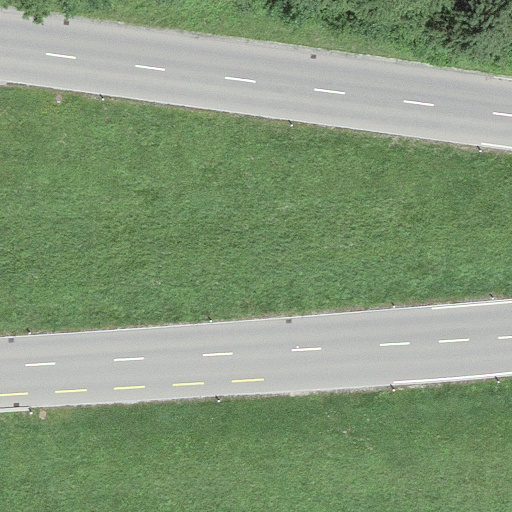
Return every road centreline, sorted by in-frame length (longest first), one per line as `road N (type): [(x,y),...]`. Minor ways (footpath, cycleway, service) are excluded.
road 1 (tertiary): [(0,48),(511,116)]
road 2 (tertiary): [(511,342),(0,373)]
